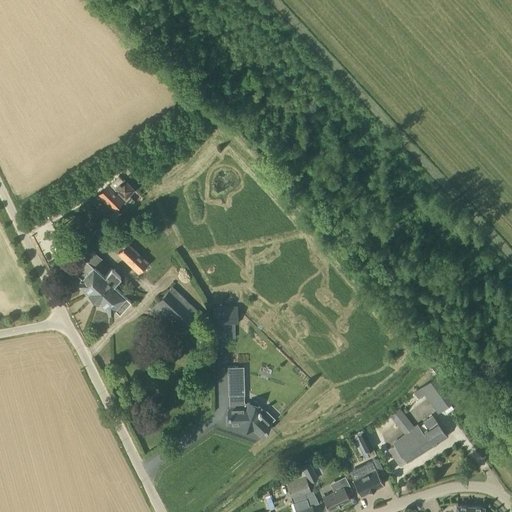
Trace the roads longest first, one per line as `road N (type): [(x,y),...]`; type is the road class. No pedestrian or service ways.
road 1 (unclassified): [(159,511),(67,321)]
road 2 (unclassified): [(67,321),(0,184)]
road 3 (residential): [(511,507),(494,492),(454,486),(375,511)]
